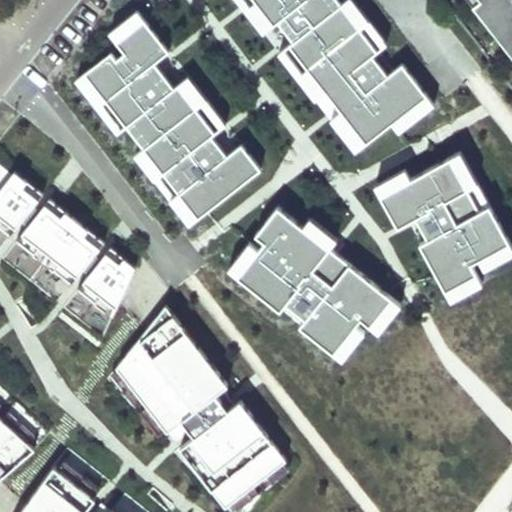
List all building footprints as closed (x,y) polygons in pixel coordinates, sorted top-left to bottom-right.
[(239,0),(367,167),(378,164),(379,165),(372,142),(394,125),(395,127),(403,154),(391,163),(423,153),(414,124),(440,104),(408,62),(385,69),(380,52),(391,43),(358,0),(239,0)] [(468,0),(511,58),(511,6),(507,0),(468,0)] [(82,73),(193,221),(266,167),(246,141),(231,152),(216,133),(231,122),(194,73),(179,83),(162,61),(175,51),(143,7),(110,32),(120,45),(82,73)] [(231,150),(243,141),(231,125),(219,134),(231,150)] [(483,272),(511,257),(511,234),(467,148),(416,174),(412,165),(381,181),(403,225),(414,219),(455,299),(488,282),(483,272)] [(4,167),(0,163),(0,220),(11,229),(21,216),(37,227),(25,242),(71,276),(84,258),(96,267),(81,288),(108,308),(142,262),(7,163),(4,167)] [(268,242),(242,278),(374,374),(382,364),(369,355),(408,301),(335,248),(344,236),(314,214),(308,224),(283,205),(260,236),(268,242)] [(217,362),(160,292),(112,355),(173,427),(186,418),(189,424),(176,435),(223,491),(283,445),(230,380),(215,390),(201,375),(217,362)] [(0,463),(35,429),(0,391),(0,463)] [(86,497),(92,489),(51,456),(12,511),(122,511),(106,499),(105,501),(95,493),(90,500),(86,497)]
